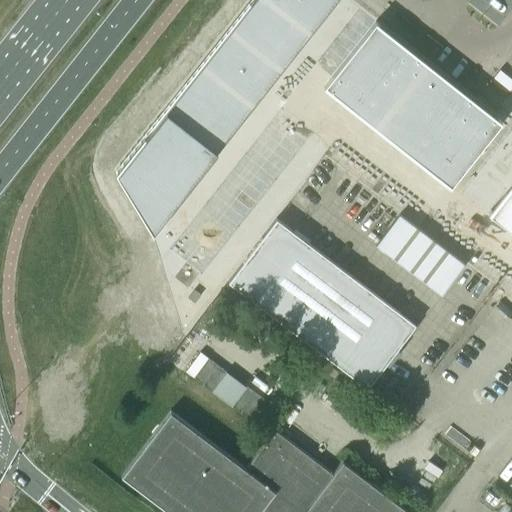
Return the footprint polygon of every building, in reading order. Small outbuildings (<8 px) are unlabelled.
[(272,0),(250,0),(230,26),(282,66),(285,63),(284,62),(295,48),(296,48),(300,43),(300,42),(310,30),(272,0)] [(272,0),(310,30),(320,17),(325,12),(324,12),(333,0),(272,0)] [(323,87),(326,89),(327,88),(340,97),(339,98),(342,100),(347,103),(347,104),(349,106),(400,42),(377,24),(378,24),(375,21),(323,87)] [(230,26),(202,62),(253,102),(263,89),(263,90),(268,84),(267,84),(278,70),(279,70),(282,66),(230,26)] [(400,42),(349,106),(352,108),(365,117),(364,118),(367,120),(372,123),(372,124),(374,126),(425,62),(402,44),(400,42)] [(202,62),(165,109),(216,149),(228,135),(227,134),(238,120),(239,120),(243,115),(253,102),(202,62)] [(425,62),(374,126),(377,128),(377,127),(390,137),(389,138),(392,140),(392,139),(397,143),(397,144),(399,146),(450,82),(428,64),(425,62)] [(450,82),(399,146),(402,148),(402,147),(415,157),(414,157),(417,160),(418,159),(422,163),(425,166),(475,102),(453,84),(450,82)] [(475,102),(425,166),(427,168),(428,167),(440,177),(439,177),(442,179),(443,179),(447,183),(446,184),(449,187),(500,122),(501,121),(498,119),(497,119),(478,104),(475,102)] [(163,110),(115,170),(146,220),(152,230),(162,218),(162,217),(164,214),(165,214),(169,209),(169,208),(180,194),(180,195),(184,190),(185,189),(184,188),(204,163),(205,164),(205,163),(209,158),(211,154),(212,155),(216,149),(165,109),(163,110)] [(490,210),(487,213),(489,214),(511,232),(511,184),(491,211),(490,210)] [(440,295),(464,264),(399,215),(376,245),(440,295)] [(399,312),(276,218),(228,282),(367,387),(385,363),(396,348),(399,349),(418,324),(400,311),(399,312)] [(410,511),(342,460),(332,473),(274,429),(244,468),(170,411),(120,476),(167,511),(410,511)]
